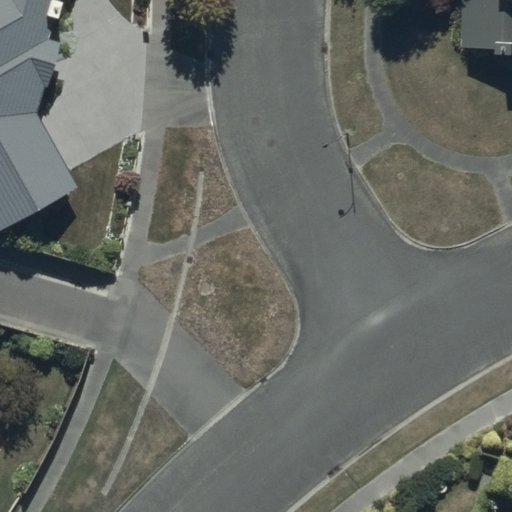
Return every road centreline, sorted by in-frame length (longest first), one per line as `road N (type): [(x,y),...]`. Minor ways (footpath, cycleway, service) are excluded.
road 1 (residential): [(401,344),(315,220),(279,119),(269,0)]
road 2 (residential): [(200,511),(401,344)]
road 3 (residential): [(401,344),(511,285)]
